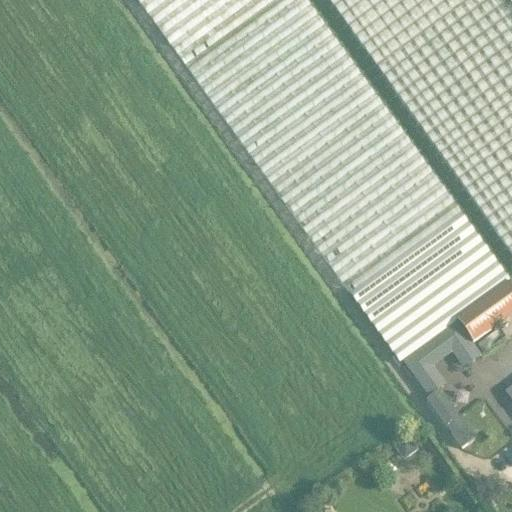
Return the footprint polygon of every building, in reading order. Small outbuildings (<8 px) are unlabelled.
[(302,0),(134,0),(331,274),(334,277),(349,297),(363,317),(385,346),(396,361),(399,366),(402,364),(457,323),(509,285),(338,49),(302,0)] [(511,29),(491,0),(326,0),(338,15),(356,39),(384,80),(410,118),(433,150),(458,183),(479,214),(511,259),(511,29)] [(511,0),(491,0),(511,29),(511,0)] [(511,289),(509,285),(457,323),(474,347),(482,341),(511,319),(511,289)] [(457,323),(402,364),(427,396),(440,387),(425,367),(453,346),(468,367),(482,358),(474,347),(457,323)] [(426,402),(462,451),(475,442),(439,393),(426,402)] [(407,438),(392,449),(400,459),(406,460),(417,452),(407,438)]
